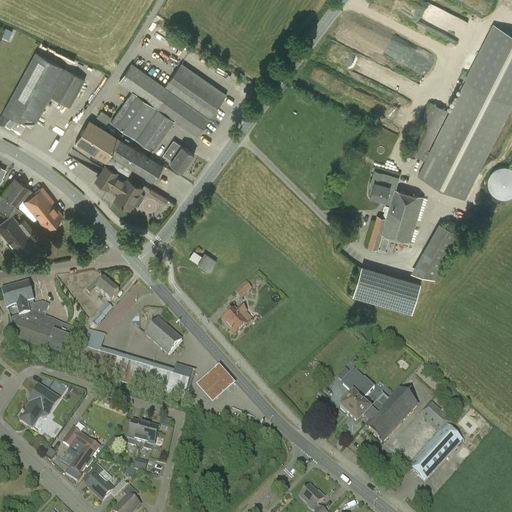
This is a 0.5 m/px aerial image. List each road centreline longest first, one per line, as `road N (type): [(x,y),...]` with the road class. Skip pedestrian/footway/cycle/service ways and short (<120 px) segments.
road 1 (unclassified): [(132,260),(208,180),(342,0)]
road 2 (residential): [(157,511),(181,415),(35,369),(0,406)]
road 3 (tertiary): [(308,451),(132,260)]
road 4 (unclassified): [(44,171),(162,0)]
road 5 (residential): [(132,260),(0,275)]
road 6 (tertiary): [(132,260),(44,171)]
